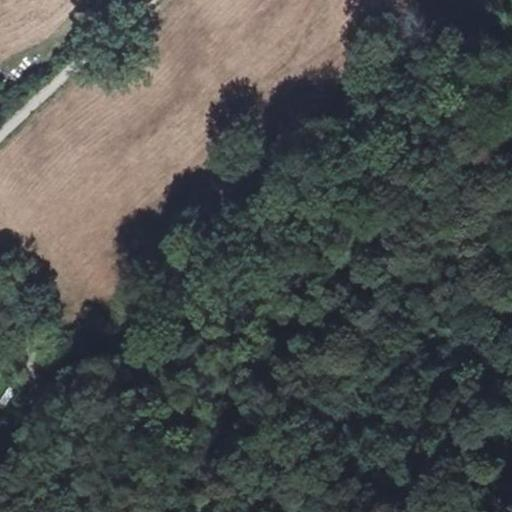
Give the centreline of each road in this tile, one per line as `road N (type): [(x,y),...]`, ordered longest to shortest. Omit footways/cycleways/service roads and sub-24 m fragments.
road 1 (track): [(0,297),(22,328),(37,392),(0,492)]
road 2 (track): [(0,135),(152,0)]
